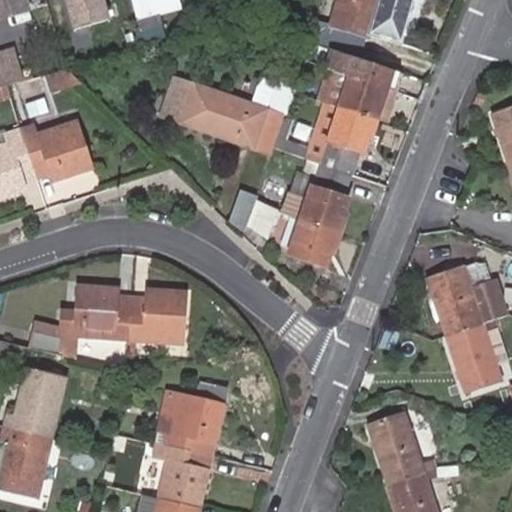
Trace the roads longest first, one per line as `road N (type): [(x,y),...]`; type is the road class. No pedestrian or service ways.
road 1 (residential): [(341,369),(243,284),(169,237),(91,235),(0,265)]
road 2 (residential): [(341,369),(471,40)]
road 3 (residential): [(288,511),(341,369)]
